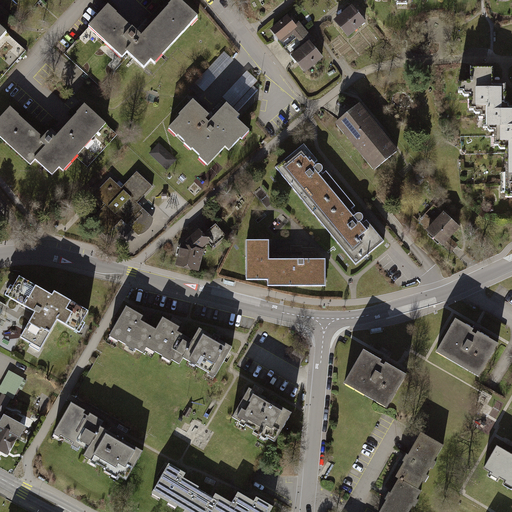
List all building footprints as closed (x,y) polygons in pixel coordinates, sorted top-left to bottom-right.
[(203,26),(178,2),(142,40),(111,11),(87,36),(127,73),(132,66),(150,83),(203,26)] [(353,9),(335,24),(350,42),(368,28),(353,9)] [(288,18),(270,32),(283,48),(301,33),(288,18)] [(0,49),(10,39),(0,30),(0,49)] [(311,46),(293,61),(308,78),(325,64),(311,46)] [(206,90),(234,59),(225,51),(197,82),(206,90)] [(262,87),(247,73),(223,98),(239,112),(262,87)] [(497,75),(472,76),(472,91),(464,92),(464,103),(478,102),(478,118),(492,118),(511,117),(511,92),(498,92),(497,75)] [(215,128),(197,108),(172,133),(211,171),(228,153),(233,158),(252,138),(226,116),(215,128)] [(364,109),(339,129),(375,177),(401,158),(364,109)] [(12,113),(0,126),(0,140),(54,191),(110,132),(88,111),(59,142),(52,136),(45,144),(12,113)] [(511,117),(492,118),(493,137),(506,137),(506,142),(511,141),(511,117)] [(160,142),(150,153),(167,169),(177,159),(160,142)] [(280,168),(290,182),(322,223),(351,201),(309,146),(280,168)] [(123,192),(112,182),(97,199),(107,209),(95,223),(116,239),(126,229),(138,239),(155,220),(140,205),(155,188),(139,176),(123,192)] [(389,251),(351,201),(322,223),(360,274),(389,251)] [(446,216),(429,235),(452,256),(459,248),(453,242),(463,232),(446,216)] [(202,250),(211,239),(215,243),(225,232),(215,222),(205,233),(197,228),(186,240),(194,247),(182,244),(176,266),(196,272),(202,250)] [(265,240),(243,240),(243,279),(264,279),(264,286),(322,286),(322,259),(265,259),(265,240)] [(56,301),(21,282),(9,304),(36,319),(22,345),(46,358),(61,330),(80,341),(94,316),(58,297),(56,301)] [(148,344),(157,328),(141,319),(145,313),(125,302),(108,333),(144,352),(148,344)] [(182,362),(195,338),(179,329),(182,325),(164,315),(157,328),(148,344),(182,362)] [(497,341),(455,318),(436,353),(477,376),(497,341)] [(234,345),(201,327),(195,338),(182,362),(216,380),(234,345)] [(405,372),(363,349),(344,384),(385,407),(405,372)] [(297,417),(251,393),(235,423),(280,448),(297,417)] [(105,421),(70,401),(53,432),(88,452),(102,426),(105,421)] [(33,422),(6,407),(0,418),(0,453),(8,458),(18,440),(23,442),(33,422)] [(102,426),(88,452),(85,458),(126,481),(143,448),(102,426)] [(444,444),(418,430),(394,472),(398,474),(421,486),(444,444)] [(511,453),(494,443),(481,467),(511,484),(511,453)] [(189,472),(168,462),(150,495),(182,511),(189,511),(200,492),(202,488),(185,478),(189,472)] [(406,511),(421,486),(398,474),(377,511),(406,511)] [(200,492),(189,511),(229,511),(234,503),(216,494),(213,499),(200,492)] [(234,503),(229,511),(272,511),(276,507),(258,497),(255,503),(239,494),(234,503)]
